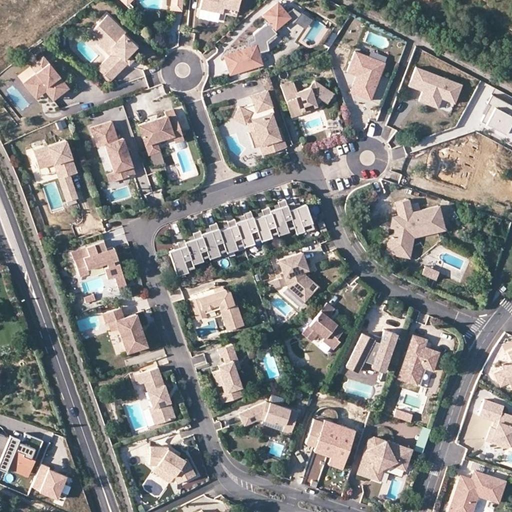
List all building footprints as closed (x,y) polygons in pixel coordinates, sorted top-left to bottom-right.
[(181,0),(171,0),(170,8),(175,9),(181,9),(181,0)] [(237,7),(238,0),(200,0),(199,8),(211,10),(222,12),(223,7),(224,4),(237,7)] [(266,21),(253,32),(255,38),(250,41),(252,46),(225,54),(228,63),(231,72),(261,63),(258,52),(269,48),(266,40),(276,32),(271,27),(273,25),(274,27),(288,15),(287,14),(276,2),(263,13),(269,21),(268,22),(266,21)] [(294,8),(287,14),(288,15),(293,22),(294,20),(300,12),(294,8)] [(310,18),(300,12),(294,20),(304,27),(310,18)] [(110,54),(98,66),(110,79),(128,61),(124,58),(129,53),(137,45),(124,33),(126,31),(108,13),(93,28),(103,38),(108,33),(115,41),(111,45),(115,49),(110,54)] [(93,28),(89,33),(110,54),(115,49),(111,45),(115,41),(108,33),(103,38),(93,28)] [(362,97),(370,100),(384,62),(354,51),(346,72),(355,75),(358,77),(352,94),(362,97)] [(128,61),(129,63),(131,61),(134,58),(129,53),(124,58),(128,61)] [(32,72),(48,60),(43,54),(27,66),(32,72)] [(32,72),(22,80),(32,92),(41,85),(45,89),(52,98),(60,92),(68,86),(48,60),(32,72)] [(441,110),(445,99),(453,102),(460,84),(415,67),(409,81),(423,87),(422,91),(420,96),(418,101),(441,110)] [(349,93),(352,94),(358,77),(355,75),(349,93)] [(280,85),(290,110),(300,107),(301,110),(309,107),(316,105),(320,98),(326,102),(332,91),(312,80),(308,87),(296,92),(292,81),(280,85)] [(422,91),(423,87),(409,81),(408,86),(422,91)] [(45,89),(41,85),(32,92),(35,96),(45,89)] [(271,113),(274,112),(266,91),(251,96),(254,103),(256,110),(251,112),(241,108),(240,107),(234,118),(246,124),(248,117),(252,119),(256,130),(255,130),(256,133),(256,136),(256,138),(258,140),(259,142),(261,145),(264,154),(286,146),(279,127),(277,128),(271,113)] [(511,103),(491,93),(482,112),(484,113),(480,120),(494,127),(507,133),(505,138),(511,141),(511,103)] [(241,108),(251,112),(256,110),(254,103),(250,104),(241,108)] [(290,110),(292,117),(302,113),(301,110),(300,107),(290,110)] [(164,114),(137,123),(147,153),(159,149),(155,138),(165,135),(172,133),(170,129),(178,126),(172,108),(163,111),(164,114)] [(256,133),(255,130),(256,130),(252,119),(249,125),(251,132),(248,133),(253,147),(261,145),(259,142),(258,140),(256,138),(256,136),(256,133)] [(110,120),(89,126),(96,145),(103,143),(112,170),(124,166),(127,175),(133,173),(128,157),(125,149),(121,136),(116,138),(110,120)] [(178,126),(170,129),(172,133),(174,141),(182,138),(178,126)] [(56,162),(61,177),(68,174),(75,172),(64,140),(32,151),(38,168),(52,163),(56,162)] [(160,153),(149,157),(152,165),(163,161),(160,153)] [(61,177),(56,162),(52,163),(65,201),(74,198),(70,187),(72,187),(71,182),(68,174),(61,177)] [(112,170),(105,173),(108,181),(127,175),(124,166),(112,170)] [(155,173),(147,176),(153,193),(161,190),(155,173)] [(111,189),(127,186),(125,177),(110,180),(111,189)] [(409,197),(395,200),(399,214),(401,225),(396,226),(394,232),(389,233),(387,238),(386,243),(401,246),(404,236),(413,234),(414,234),(413,232),(426,229),(426,231),(444,227),(439,207),(412,213),(412,210),(409,197)] [(270,209),(277,230),(278,233),(288,229),(287,227),(294,225),(286,204),(285,199),(277,201),(278,203),(279,206),(273,208),(270,209)] [(286,204),(294,225),(296,231),(313,226),(305,203),(302,204),(295,207),(294,203),(293,201),(286,204)] [(438,204),(412,210),(412,213),(439,207),(438,204)] [(253,217),(259,236),(260,239),(271,235),(270,233),(277,230),(270,209),(268,206),(261,209),(262,210),(263,214),(256,216),(253,217)] [(236,221),(243,242),(244,244),(254,241),(253,238),(259,236),(253,217),(250,210),(243,212),(244,214),(245,217),(238,220),(236,221)] [(399,214),(393,215),(390,225),(396,226),(401,225),(399,214)] [(219,229),(225,248),(226,250),(237,247),(236,244),(243,242),(236,221),(234,218),(227,220),(228,222),(229,225),(222,227),(219,229)] [(201,232),(209,253),(210,256),(220,252),(219,250),(225,248),(219,229),(216,221),(209,224),(210,225),(211,229),(204,231),(201,232)] [(324,221),(318,223),(321,232),(327,230),(324,221)] [(185,240),(193,261),(203,258),(202,255),(209,253),(201,232),(200,229),(193,232),(194,233),(195,237),(188,239),(185,240)] [(385,249),(408,255),(413,234),(404,236),(401,246),(386,243),(385,249)] [(193,261),(185,240),(185,238),(177,240),(178,242),(179,245),(173,248),(169,249),(177,273),(188,269),(187,266),(194,264),(193,261)] [(104,243),(102,240),(71,250),(79,275),(88,272),(86,267),(105,261),(107,265),(103,266),(107,277),(113,275),(115,280),(123,277),(118,261),(113,263),(112,259),(116,257),(112,245),(105,247),(104,243)] [(301,251),(278,258),(284,275),(286,274),(289,283),(287,285),(304,299),(312,289),(307,285),(312,279),(304,273),(302,274),(301,269),(303,269),(307,268),(304,260),(301,251)] [(425,265),(421,272),(435,279),(438,271),(425,265)] [(281,286),(278,278),(268,281),(271,289),(281,286)] [(194,309),(197,317),(207,313),(205,310),(204,306),(214,302),(216,307),(219,305),(227,327),(243,322),(236,303),(234,303),(229,288),(225,289),(224,286),(204,293),(192,297),(195,308),(194,309)] [(93,293),(83,297),(85,303),(95,299),(93,293)] [(326,303),(302,333),(311,341),(317,332),(324,337),(322,340),(332,349),(338,341),(335,338),(343,330),(327,317),(333,309),(330,306),(326,303)] [(126,352),(146,346),(135,314),(123,318),(122,313),(120,308),(103,314),(106,324),(108,324),(116,321),(118,329),(126,352)] [(118,329),(116,321),(108,324),(111,332),(118,329)] [(373,339),(360,335),(345,367),(357,371),(363,360),(372,363),(371,367),(383,371),(395,334),(389,331),(383,329),(379,342),(372,340),(373,339)] [(419,337),(412,334),(398,379),(416,385),(422,368),(431,372),(438,353),(424,347),(426,340),(419,337)] [(232,343),(218,348),(221,356),(223,355),(225,361),(224,362),(225,365),(219,367),(219,368),(212,371),(214,377),(217,384),(222,383),(224,382),(226,390),(224,390),(219,392),(222,401),(237,396),(234,388),(240,386),(241,385),(235,368),(232,360),(237,358),(232,343)] [(511,359),(501,364),(502,367),(494,372),(501,384),(508,380),(511,387),(511,386),(511,348),(507,351),(511,359)] [(137,385),(144,382),(153,406),(154,406),(159,422),(174,417),(165,391),(157,367),(134,375),(137,385)] [(237,396),(243,394),(240,386),(234,388),(237,396)] [(272,395),(269,402),(281,406),(283,399),(272,395)] [(502,406),(482,400),(477,416),(496,423),(494,429),(489,428),(485,441),(508,449),(509,444),(511,436),(511,435),(511,416),(500,413),(502,406)] [(257,416),(259,420),(260,419),(264,420),(265,417),(275,421),(275,419),(284,422),(281,430),(290,433),(297,412),(281,406),(269,402),(269,403),(266,402),(239,414),(241,418),(243,422),(257,416)] [(153,406),(149,408),(155,424),(159,422),(154,406),(153,406)] [(257,416),(243,422),(244,426),(259,420),(257,416)] [(262,424),(281,430),(284,422),(275,419),(275,421),(265,417),(264,420),(262,424)] [(331,455),(344,460),(355,429),(324,418),(323,421),(313,417),(305,441),(311,443),(316,445),(332,450),(331,455)] [(424,453),(431,431),(421,428),(414,450),(424,453)] [(9,434),(8,437),(0,456),(0,468),(5,471),(9,460),(24,466),(27,457),(34,459),(42,439),(24,432),(23,435),(20,442),(17,440),(18,438),(9,434)] [(0,456),(8,437),(0,433),(0,456)] [(374,437),(369,439),(366,450),(385,440),(374,437)] [(386,442),(385,440),(366,450),(364,456),(367,457),(368,460),(361,464),(358,473),(363,475),(371,477),(374,469),(382,471),(383,467),(389,464),(405,469),(411,449),(388,441),(386,442)] [(314,449),(331,455),(332,450),(316,445),(314,449)] [(150,446),(149,464),(156,464),(174,475),(178,483),(195,474),(186,457),(184,459),(176,454),(167,448),(167,447),(150,446)] [(328,462),(342,467),(344,460),(331,455),(328,462)] [(27,457),(24,466),(9,460),(6,467),(27,476),(34,459),(27,457)] [(49,466),(41,462),(32,486),(39,489),(39,490),(56,497),(65,475),(48,468),(49,466)] [(174,475),(156,464),(152,471),(170,482),(174,475)] [(382,471),(374,469),(371,477),(379,480),(382,471)] [(448,511),(470,511),(476,496),(490,500),(496,479),(473,472),(470,480),(463,478),(461,483),(458,481),(448,511)]
